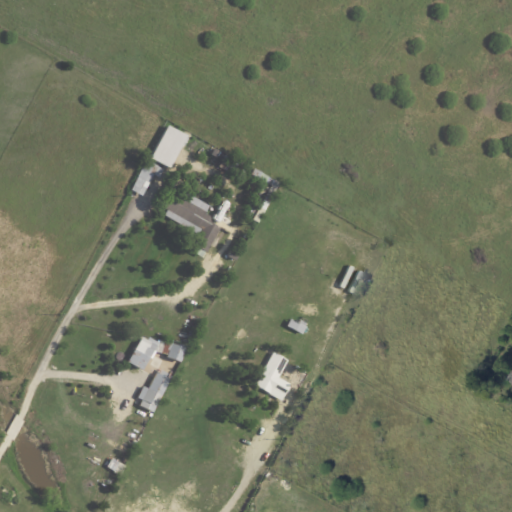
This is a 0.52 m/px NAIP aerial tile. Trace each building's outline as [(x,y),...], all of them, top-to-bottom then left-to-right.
[(183,134),(165,124),(148,158),(166,167),(183,134)] [(200,147),(196,153),(191,149),(195,144),(200,147)] [(229,175),(219,170),(227,156),(237,162),(229,175)] [(164,169),(159,177),(154,174),(142,195),(131,189),(138,176),(147,159),(164,169)] [(244,165),(251,169),(242,184),(235,180),(244,165)] [(259,223),(253,220),(271,186),(269,185),(269,184),(251,174),(254,169),(262,173),(262,174),(280,184),(259,223)] [(209,206),(205,213),(212,217),(210,222),(220,227),(206,252),(193,245),(198,234),(164,215),(167,210),(163,208),(175,186),(209,206)] [(346,221),(366,233),(364,237),(343,226),(346,221)] [(337,253),(333,249),(337,245),(353,262),(349,266),(337,253)] [(304,330),(302,334),(287,326),(291,318),(306,326),(304,330)] [(190,346),(185,358),(155,352),(157,340),(158,340),(190,346)] [(154,345),(141,369),(134,365),(148,341),(154,345)] [(287,363),(278,377),(290,384),(281,401),(244,380),(250,370),(260,376),(273,352),(275,353),(277,349),(288,356),(286,360),(288,361),(287,363)] [(166,372),(170,375),(168,379),(170,380),(168,384),(167,383),(160,396),(161,396),(152,413),(139,405),(142,400),(141,399),(156,372),(158,373),(160,369),(166,372)] [(111,458),(119,463),(113,471),(106,467),(111,458)]
